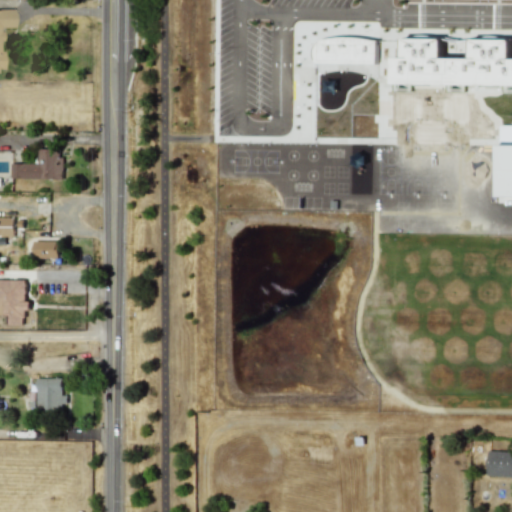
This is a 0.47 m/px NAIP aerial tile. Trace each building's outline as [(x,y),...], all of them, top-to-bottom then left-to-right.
[(0,9),(0,68),(0,64),(0,27),(12,27),(12,10),(0,9)] [(377,39),(315,38),(314,63),(376,64),(377,39)] [(511,40),(472,39),(472,58),(443,58),(443,39),(404,38),(403,57),(394,57),(393,84),(511,85),(511,58),(511,59),(511,40)] [(511,124),(501,124),(500,196),(511,196),(511,124)] [(60,149),(39,149),(38,164),(11,163),(11,178),(63,179),(64,157),(60,157),(60,149)] [(14,218),(0,217),(0,235),(15,236),(14,218)] [(34,257),(58,258),(59,241),(35,240),(34,257)] [(26,280),(0,279),(0,315),(1,316),(1,324),(24,325),(24,311),(30,311),(30,301),(26,301),(26,280)] [(37,378),(37,408),(67,408),(67,395),(62,395),(62,378),(37,378)] [(511,451),(489,450),(487,474),(511,475),(511,451)]
